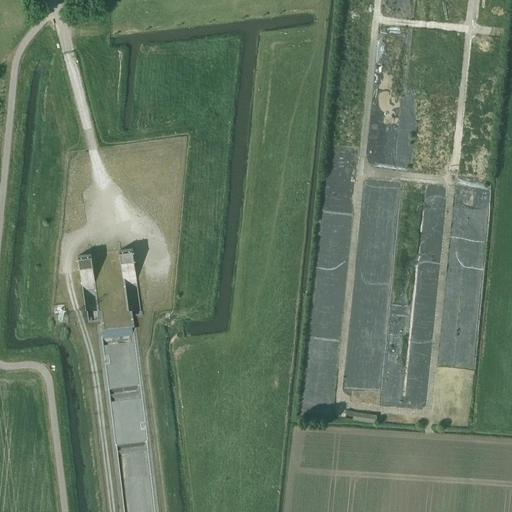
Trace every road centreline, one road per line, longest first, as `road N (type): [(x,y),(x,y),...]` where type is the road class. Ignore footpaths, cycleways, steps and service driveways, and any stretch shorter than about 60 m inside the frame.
road 1 (track): [(337,405),(378,0)]
road 2 (track): [(70,273),(94,371),(111,511)]
road 3 (track): [(166,511),(144,341),(154,285)]
